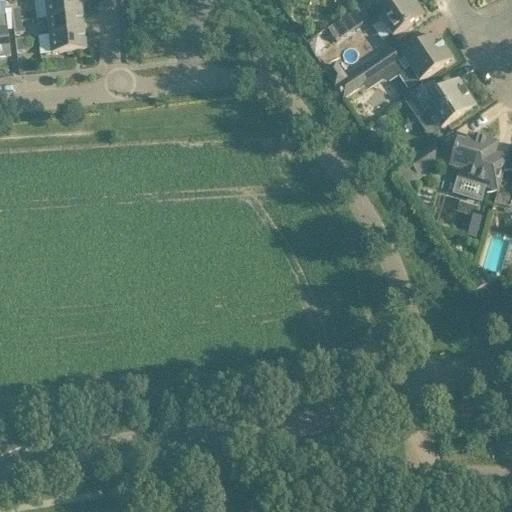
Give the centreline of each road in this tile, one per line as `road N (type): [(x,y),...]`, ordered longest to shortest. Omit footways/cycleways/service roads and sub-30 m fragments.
road 1 (unclassified): [(186,82),(243,76),(286,94),(373,227),(433,388)]
road 2 (tertiary): [(0,475),(42,458),(223,436),(398,399)]
road 3 (unclassified): [(398,399),(430,468),(463,482),(511,481)]
